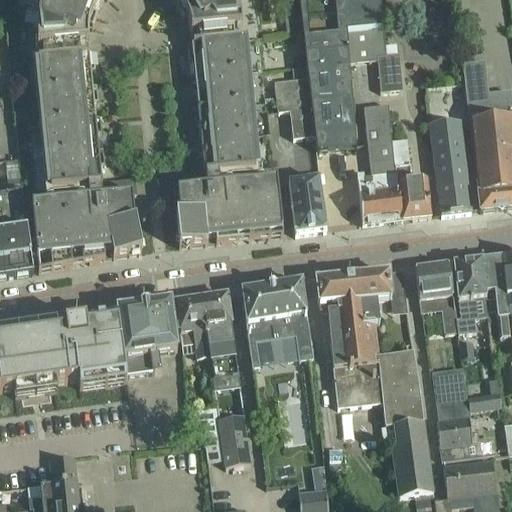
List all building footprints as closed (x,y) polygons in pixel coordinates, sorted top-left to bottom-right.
[(18,0),(17,6),(26,9),(25,14),(24,20),(23,27),(22,34),(21,39),(21,45),(21,52),(21,57),(22,66),(36,208),(59,206),(63,255),(82,254),(79,222),(104,219),(88,60),(192,50),(207,209),(232,207),(235,239),(254,237),(249,187),(256,186),(272,185),(258,43),(257,41),(256,34),(255,26),(254,22),(252,15),(249,8),(247,1),(246,0),(108,0),(109,0),(108,0),(18,0)] [(314,142),(315,155),(355,152),(353,132),(348,68),(345,37),(382,34),(382,33),(381,33),(378,0),(297,0),(307,84),(314,142)] [(345,37),(348,68),(376,65),(379,97),(400,95),(397,59),(396,59),(385,60),(384,49),(382,34),(345,37)] [(395,48),(384,49),(385,60),(396,59),(395,48)] [(302,58),(294,59),(295,67),(303,67),(302,58)] [(464,69),(480,216),(511,212),(511,114),(510,96),(487,98),(483,66),(464,69)] [(307,84),(274,87),(277,117),(289,116),(292,144),(314,142),(307,84)] [(369,180),(395,177),(387,110),(361,114),(369,180)] [(429,129),(440,221),(470,218),(459,126),(429,129)] [(398,193),(402,225),(430,222),(426,187),(412,189),(407,144),(394,146),(397,177),(395,177),(397,193),(398,193)] [(395,177),(369,180),(370,187),(363,188),(362,177),(355,178),(361,230),(402,225),(398,193),(397,193),(395,177)] [(288,188),(294,240),(326,236),(319,184),(288,188)] [(32,266),(31,259),(29,245),(23,194),(0,198),(0,282),(33,278),(31,266),(32,266)] [(504,262),(501,263),(507,314),(509,313),(510,322),(508,323),(510,344),(510,347),(511,361),(511,364),(509,365),(511,390),(511,266),(504,267),(504,262)] [(501,263),(481,265),(486,303),(486,306),(494,305),(500,345),(510,344),(508,323),(510,322),(509,313),(507,314),(501,263)] [(486,303),(481,265),(453,269),(460,324),(455,324),(457,338),(457,340),(476,338),(471,304),(486,303)] [(455,324),(454,313),(448,269),(414,274),(420,318),(437,316),(441,340),(457,338),(455,324)] [(327,316),(333,378),(337,413),(383,408),(386,431),(395,429),(398,449),(392,449),(399,503),(414,500),(433,498),(419,396),(412,356),(378,361),(374,329),(379,328),(376,306),(390,304),(392,320),(407,318),(401,275),(388,277),(315,285),(318,317),(327,316)] [(312,364),(301,288),(242,297),(250,360),(252,360),(250,349),(254,349),(254,350),(271,348),(270,346),(295,342),(298,367),(312,364)] [(226,299),(200,303),(208,356),(212,384),(238,380),(226,299)] [(208,356),(200,303),(175,307),(181,352),(195,350),(196,358),(208,356)] [(117,322),(125,378),(125,381),(160,376),(158,360),(177,357),(170,307),(116,315),(117,322)] [(0,395),(13,394),(14,402),(56,396),(55,388),(125,378),(117,322),(64,329),(65,335),(0,344),(0,395)] [(468,350),(459,351),(460,365),(470,363),(468,350)] [(461,372),(431,376),(434,393),(463,390),(461,372)] [(497,385),(488,386),(490,399),(499,398),(497,385)] [(436,423),(437,428),(436,428),(439,454),(440,454),(441,462),(472,458),(468,425),(453,426),(453,421),(436,423)] [(242,423),(218,426),(220,440),(224,465),(225,474),(249,470),(248,462),(242,423)] [(220,440),(204,442),(207,468),(224,465),(220,440)] [(51,479),(75,477),(74,463),(50,466),(51,479)] [(433,506),(434,511),(498,511),(492,466),(442,472),(446,504),(433,506)] [(75,477),(51,479),(52,489),(40,490),(41,502),(28,503),(28,511),(56,511),(82,509),(80,493),(77,493),(75,477)] [(299,511),(327,511),(326,495),(298,498),(299,511)] [(433,498),(414,500),(415,511),(434,511),(433,506),(433,498)] [(268,511),(280,511),(279,501),(267,502),(268,511)]
